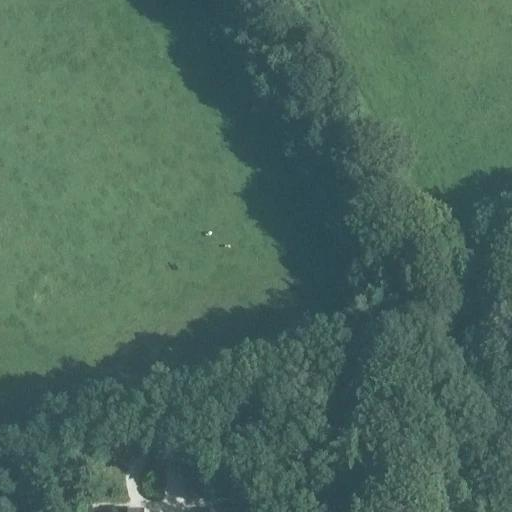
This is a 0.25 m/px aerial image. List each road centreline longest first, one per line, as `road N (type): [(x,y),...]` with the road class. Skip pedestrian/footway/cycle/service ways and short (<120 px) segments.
road 1 (track): [(402,339),(209,395),(184,411),(169,445),(188,511)]
road 2 (track): [(398,511),(393,455),(401,353)]
